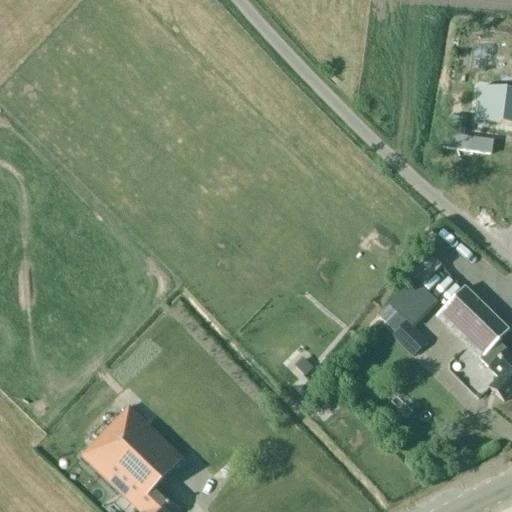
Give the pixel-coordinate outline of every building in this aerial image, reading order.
[(469,71),(484,73),(487,50),(472,48),(469,71)] [(511,98),(479,94),(474,128),(511,134),(511,98)] [(464,114),(445,108),(436,139),(455,145),(464,114)] [(464,156),(433,147),(427,166),(458,175),(464,156)] [(440,320),(484,362),(484,363),(503,381),(494,390),(503,398),(511,389),(511,360),(505,355),(509,351),(502,344),(511,334),(467,291),(440,320)] [(390,338),(412,360),(428,344),(406,322),(390,338)] [(236,412),(260,381),(239,365),(215,396),(236,412)] [(300,367),(293,376),(306,385),(312,376),(300,367)] [(193,383),(179,398),(195,415),(211,398),(193,383)] [(261,408),(221,456),(239,471),(246,463),(243,461),(276,421),(261,408)] [(127,409),(80,457),(137,511),(175,511),(178,510),(155,487),(182,460),(127,409)] [(201,444),(194,452),(214,471),(221,464),(201,444)]
